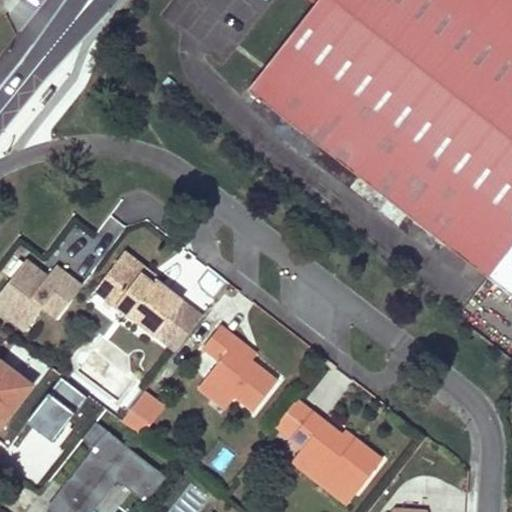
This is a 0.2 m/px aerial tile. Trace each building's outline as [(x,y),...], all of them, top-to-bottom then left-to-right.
[(511,0),(318,0),(248,90),(487,277),(511,295),(511,0)] [(133,6),(126,15),(130,18),(138,10),(133,6)] [(125,251),(121,257),(152,282),(155,279),(157,276),(125,251)] [(121,257),(96,288),(155,335),(182,301),(155,279),(152,282),(121,257)] [(58,321),(83,289),(56,267),(48,278),(26,261),(0,295),(0,311),(26,332),(44,310),(58,321)] [(223,324),(194,361),(257,410),(282,379),(259,361),(237,344),(242,338),(223,324)] [(242,338),(237,344),(259,361),(263,355),(242,338)] [(0,425),(31,386),(0,361),(0,425)] [(131,412),(122,423),(141,437),(150,426),(131,412)] [(316,413),(292,442),(302,449),(357,493),(384,459),(357,439),(353,442),(346,436),(316,413)] [(147,499),(167,472),(96,420),(83,438),(92,445),(47,506),(54,511),(53,511),(92,511),(118,478),(147,499)] [(350,432),(346,436),(353,442),(357,439),(350,432)] [(302,449),(292,463),(347,507),(357,493),(302,449)] [(394,500),(382,511),(430,511),(423,502),(394,500)]
